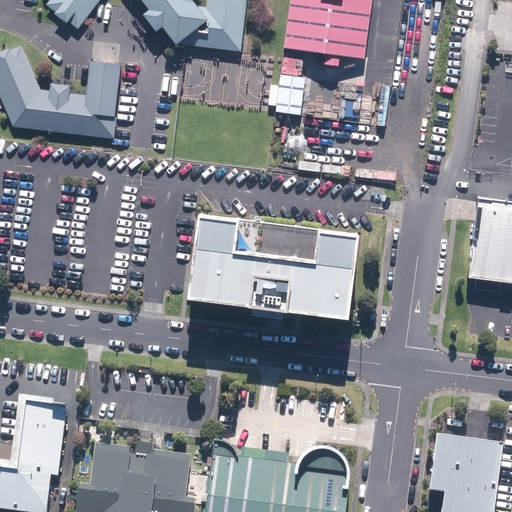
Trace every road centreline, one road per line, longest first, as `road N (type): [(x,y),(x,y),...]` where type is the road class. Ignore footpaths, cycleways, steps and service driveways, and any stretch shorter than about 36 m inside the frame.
road 1 (unclassified): [(0,317),(403,366)]
road 2 (unclassified): [(429,188),(403,366)]
road 3 (unclassified): [(403,366),(385,511)]
